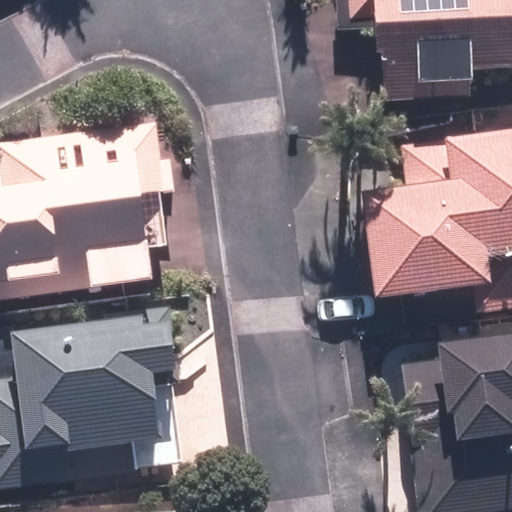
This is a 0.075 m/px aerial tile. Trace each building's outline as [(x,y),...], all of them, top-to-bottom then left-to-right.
[(511,0),(340,0),(340,30),(377,30),(376,102),(476,103),(477,63),(511,62),(511,0)] [(454,141),(401,145),(405,190),(371,192),(379,297),(471,290),(473,314),(511,311),(511,126),(453,131),(454,141)] [(170,127),(0,143),(0,297),(161,281),(154,210),(178,208),(170,127)] [(180,316),(25,327),(0,328),(0,486),(142,477),(139,440),(171,437),(167,379),(184,378),(180,316)] [(439,357),(401,360),(413,511),(479,511),(511,509),(511,328),(437,335),(439,357)]
